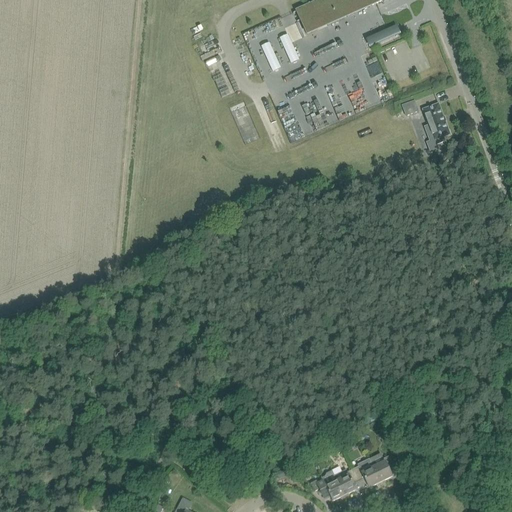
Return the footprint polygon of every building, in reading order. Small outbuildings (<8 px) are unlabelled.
[(385,0),(321,0),(297,11),(296,11),(307,35),(308,35),(337,22),(332,10),(342,6),(347,17),(369,8),(368,7),(374,4),(374,5),(385,0)] [(279,18),(244,33),(247,40),(283,25),(279,18)] [(364,37),(368,47),(401,35),(397,25),(364,37)] [(287,34),(279,37),(290,63),(298,60),(287,34)] [(272,71),(280,68),(269,42),(261,45),(272,71)] [(401,104),(405,116),(418,111),(414,99),(401,104)] [(426,134),(429,142),(430,143),(434,141),(436,145),(442,143),(444,142),(443,138),(449,135),(438,105),(423,111),(428,126),(424,128),(426,134)] [(390,126),(400,152),(416,147),(405,120),(390,126)] [(372,168),(363,143),(346,149),(355,174),(372,168)] [(368,418),(360,423),(361,424),(364,428),(371,423),(368,418)] [(383,462),(372,468),(380,484),(385,482),(384,481),(392,477),(390,472),(395,469),(389,456),(382,460),(383,462)] [(358,467),(352,470),(359,483),(364,481),(368,489),(376,485),(376,486),(380,484),(372,468),(369,460),(357,465),(358,467)] [(346,470),(334,476),(336,481),(345,497),(349,495),(348,494),(356,491),(353,486),(359,483),(352,470),(347,472),(346,470)] [(336,481),(334,476),(332,471),(326,474),(325,476),(321,478),(322,480),(317,483),(316,481),(310,484),(314,492),(319,490),(324,500),(330,498),(332,502),(340,499),(340,500),(345,497),(336,481)]
